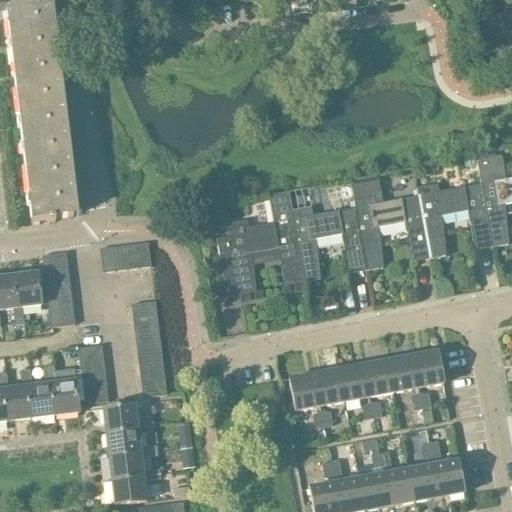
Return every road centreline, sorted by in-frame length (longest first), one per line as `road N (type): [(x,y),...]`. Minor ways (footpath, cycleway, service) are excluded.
road 1 (residential): [(0,244),(96,225),(62,0)]
road 2 (residential): [(417,11),(189,38),(161,20),(159,0)]
road 3 (residential): [(215,357),(472,311)]
road 4 (residential): [(507,511),(472,311)]
